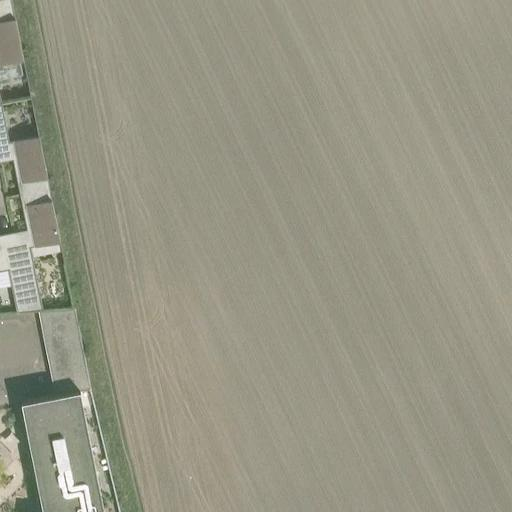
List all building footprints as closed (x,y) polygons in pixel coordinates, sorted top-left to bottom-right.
[(0,0),(0,8),(14,6),(12,0),(0,0)] [(0,103),(2,103),(0,94),(0,63),(24,58),(21,44),(14,6),(0,8),(0,103)] [(2,103),(0,103),(0,160),(18,157),(20,167),(19,168),(24,193),(50,187),(45,164),(39,135),(9,141),(2,103)] [(15,241),(0,243),(0,270),(8,269),(17,311),(17,312),(38,310),(43,309),(31,246),(60,240),(50,187),(24,193),(29,217),(30,217),(32,228),(13,232),(15,241)] [(74,307),(43,309),(38,310),(55,394),(21,401),(43,511),(104,511),(81,390),(91,388),(74,306),(74,307)]
